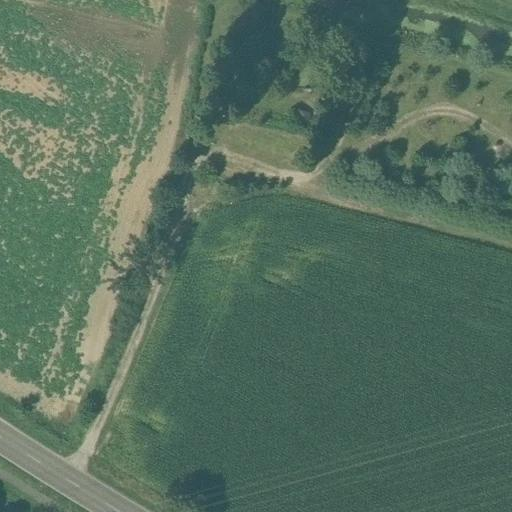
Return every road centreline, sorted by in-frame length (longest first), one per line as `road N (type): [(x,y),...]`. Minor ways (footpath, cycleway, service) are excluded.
road 1 (track): [(67,478),(131,346),(163,232),(216,177),(312,187),(511,240)]
road 2 (primary): [(0,433),(126,511)]
